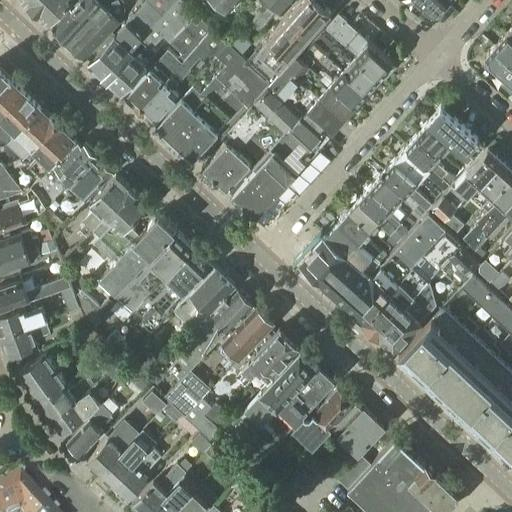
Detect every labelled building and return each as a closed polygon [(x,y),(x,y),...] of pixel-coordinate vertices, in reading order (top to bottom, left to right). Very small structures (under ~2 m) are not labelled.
[(41,0),(34,8),(50,23),(71,0),(41,0)] [(80,0),(55,27),(70,41),(108,0),(80,0)] [(108,0),(70,41),(85,56),(124,14),(126,7),(123,0),(108,0)] [(106,75),(140,38),(148,29),(163,13),(147,0),(146,0),(116,33),(90,61),(106,75)] [(140,38),(106,75),(121,90),(147,63),(146,62),(156,50),(152,46),(163,34),(169,40),(196,12),(182,0),(174,0),(163,13),(148,29),(140,38)] [(213,0),(228,13),(239,0),(213,0)] [(252,19),(260,10),(268,0),(253,0),(243,12),(252,19)] [(269,79),(294,52),(331,11),(318,0),(299,0),(257,48),(247,59),(249,60),(269,79)] [(283,11),(293,0),(268,0),(260,10),(252,19),(260,26),(278,6),(283,11)] [(438,11),(447,1),(446,0),(420,0),(432,11),(438,11)] [(334,35),(347,21),(339,14),(326,28),(334,35)] [(206,34),(191,20),(170,42),(186,57),(206,34)] [(229,43),(212,27),(206,34),(186,57),(182,61),(172,72),(140,107),(154,121),(180,94),(173,88),(192,69),(191,67),(201,56),(209,62),(217,53),(218,54),(229,43)] [(356,54),(380,76),(393,62),(358,31),(345,45),(356,54)] [(511,59),(511,36),(506,31),(495,44),(511,59)] [(230,42),(247,59),(257,48),(239,33),(230,42)] [(356,54),(351,60),(321,33),(314,41),(332,57),(369,89),(380,76),(356,54)] [(356,103),(369,89),(332,57),(314,41),(308,48),(328,65),(338,74),(332,80),(356,103)] [(228,129),(254,100),(262,91),(270,82),(271,81),(269,79),(249,60),(248,62),(229,43),(218,54),(227,62),(200,91),(194,85),(184,97),(157,124),(193,158),(220,130),(224,133),(228,129)] [(511,59),(495,44),(486,54),(486,60),(507,79),(503,83),(511,91),(511,59)] [(140,107),(172,72),(182,61),(168,49),(156,62),(126,94),(140,107)] [(300,58),(294,52),(269,79),(271,81),(303,111),(304,111),(323,130),(324,129),(329,134),(344,117),(300,78),(310,67),(300,58)] [(300,58),(310,67),(315,61),(305,52),(300,58)] [(0,109),(24,85),(0,62),(0,109)] [(300,78),(344,117),(356,103),(332,80),(321,69),(317,73),(310,67),(300,78)] [(289,126),(303,112),(270,82),(262,91),(254,100),(228,129),(224,133),(223,134),(229,139),(202,167),(226,189),(252,161),(238,149),(244,143),(255,131),(271,147),(282,134),(289,126)] [(3,142),(41,102),(24,85),(0,109),(0,140),(1,140),(3,142)] [(26,152),(57,117),(41,102),(3,142),(1,140),(0,140),(0,162),(3,161),(7,159),(24,150),(26,152)] [(429,118),(430,119),(465,150),(472,157),(483,144),(444,108),(438,108),(429,118)] [(303,111),(303,112),(289,126),(310,145),(323,130),(304,111),(303,111)] [(44,169),(63,150),(77,135),(57,117),(26,152),(24,150),(7,159),(3,161),(0,162),(0,192),(24,185),(28,187),(44,169)] [(430,119),(419,132),(443,154),(449,147),(468,163),(471,159),(472,157),(465,150),(430,119)] [(442,176),(447,170),(437,161),(443,154),(419,132),(407,144),(442,176)] [(96,153),(84,143),(82,146),(79,143),(68,154),(63,150),(44,169),(28,187),(30,193),(34,206),(37,205),(39,210),(43,207),(49,202),(71,180),(96,153)] [(442,176),(407,144),(396,158),(420,180),(427,173),(445,189),(450,183),(442,176)] [(462,189),(454,198),(461,204),(469,195),(479,184),(501,160),(487,147),(457,180),(466,188),(463,190),(462,189)] [(255,216),(267,203),(299,170),(275,148),(232,194),(255,216)] [(64,219),(80,202),(112,169),(96,153),(71,180),(49,202),(43,207),(40,209),(45,215),(54,226),(64,219)] [(419,201),(427,208),(433,202),(414,186),(420,180),(396,158),(388,166),(383,170),(419,201)] [(491,195),(511,171),(511,170),(501,160),(479,184),(469,195),(481,206),(482,205),(491,195)] [(380,175),(372,184),(397,206),(404,198),(422,214),(427,208),(419,201),(383,170),(380,174),(380,175)] [(463,237),(470,243),(493,217),(511,196),(511,171),(491,195),(482,205),(488,211),(481,219),(476,224),(463,237)] [(87,235),(93,229),(96,226),(132,187),(117,173),(90,202),(99,210),(80,229),(87,235)] [(404,234),(408,228),(401,222),(391,213),(397,206),(372,184),(361,196),(396,227),(404,234)] [(112,257),(133,235),(125,227),(148,202),(132,187),(96,226),(93,229),(101,237),(96,242),(112,257)] [(0,230),(28,221),(23,210),(34,206),(30,193),(2,203),(3,206),(0,206),(0,230)] [(396,227),(361,196),(350,209),(374,231),(380,224),(398,241),(403,236),(404,234),(396,227)] [(445,220),(452,213),(457,207),(444,196),(434,207),(435,209),(434,210),(445,220)] [(511,196),(493,217),(470,243),(469,244),(475,249),(493,230),(509,212),(511,214),(511,196)] [(368,239),(374,231),(350,209),(338,222),(381,260),(386,255),(368,239)] [(133,235),(112,257),(115,260),(102,275),(116,289),(175,227),(159,213),(136,238),(133,235)] [(402,279),(446,230),(445,229),(428,213),(372,273),(370,275),(366,271),(360,279),(354,274),(346,283),(343,286),(337,292),(350,304),(365,319),(391,291),(397,284),(402,279)] [(452,213),(445,220),(457,231),(464,224),(452,213)] [(370,275),(372,273),(370,271),(375,266),(381,260),(338,222),(327,234),(326,233),(325,234),(351,257),(361,266),(366,271),(370,275)] [(40,231),(43,240),(52,238),(49,228),(40,231)] [(35,244),(35,243),(37,243),(35,236),(32,237),(29,229),(8,236),(7,232),(3,234),(5,237),(0,238),(0,254),(35,243),(35,244)] [(138,304),(193,245),(177,230),(152,256),(154,257),(116,297),(130,311),(137,303),(138,304)] [(369,322),(380,332),(406,304),(417,293),(429,279),(441,267),(449,258),(461,244),(446,230),(402,279),(397,284),(391,291),(365,319),(369,322)] [(335,280),(343,286),(346,283),(354,274),(361,266),(351,257),(325,234),(316,244),(305,257),(305,264),(321,278),(327,272),(335,280)] [(56,249),(53,238),(39,243),(42,253),(56,249)] [(40,257),(35,244),(35,243),(0,254),(0,271),(15,266),(16,270),(19,269),(18,265),(40,257)] [(461,244),(449,258),(460,268),(458,270),(466,277),(480,261),(461,244)] [(164,309),(176,296),(210,261),(193,245),(138,304),(147,312),(156,302),(164,309)] [(490,280),(498,271),(489,263),(491,261),(488,258),(479,266),(479,271),(490,280)] [(193,329),(236,285),(215,266),(173,310),(193,329)] [(498,271),(490,280),(498,288),(510,276),(509,274),(511,271),(505,266),(499,272),(498,271)] [(511,364),(511,310),(473,273),(399,352),(490,437),(511,458),(511,457),(511,370),(509,368),(511,364)] [(50,280),(55,291),(71,286),(67,274),(50,280)] [(35,285),(31,276),(0,286),(0,310),(55,291),(50,280),(35,285)] [(395,347),(435,304),(429,279),(417,293),(406,304),(380,332),(395,347)] [(179,380),(210,349),(254,302),(238,288),(214,313),(194,334),(198,337),(168,369),(179,380)] [(80,306),(76,296),(75,296),(72,289),(65,292),(70,308),(78,305),(79,306),(80,306)] [(94,312),(100,307),(81,289),(76,296),(80,306),(85,321),(94,312)] [(115,304),(108,298),(100,307),(94,312),(101,319),(115,304)] [(0,328),(2,334),(46,318),(47,317),(43,307),(25,313),(23,305),(0,313),(0,328)] [(234,364),(258,339),(270,325),(274,321),(257,305),(223,340),(231,348),(230,349),(224,355),(234,364)] [(77,326),(85,323),(86,323),(85,322),(85,321),(80,306),(79,306),(79,307),(71,310),(77,326)] [(46,318),(2,334),(9,355),(37,344),(34,335),(50,330),(46,318)] [(100,336),(90,325),(83,331),(93,342),(100,336)] [(270,325),(258,339),(263,344),(237,373),(246,381),(251,375),(261,384),(299,345),(280,327),(276,331),(270,325)] [(122,356),(125,359),(133,351),(146,337),(134,326),(124,337),(115,328),(104,340),(110,346),(117,352),(118,353),(122,356)] [(105,365),(117,352),(110,346),(98,359),(105,365)] [(261,423),(318,363),(301,347),(261,389),(259,387),(242,404),(245,407),(232,422),(247,436),(248,437),(251,434),(261,423)] [(118,353),(117,352),(105,365),(109,369),(122,356),(118,353)] [(64,383),(46,358),(43,353),(18,372),(39,401),(64,383)] [(146,379),(161,363),(150,353),(135,368),(146,379)] [(134,368),(125,359),(122,356),(109,369),(122,381),(124,380),(124,381),(133,371),(132,370),(134,368)] [(269,451),(288,431),(293,426),(306,413),(305,413),(305,409),(334,379),(318,363),(261,423),(251,434),(248,437),(247,436),(230,454),(249,472),(269,451)] [(133,371),(124,381),(138,393),(147,383),(133,371)] [(90,388),(97,384),(90,372),(68,387),(64,383),(39,401),(50,417),(85,392),(90,388)] [(185,415),(196,404),(201,399),(181,382),(178,385),(181,388),(170,400),(183,414),(185,415)] [(333,426),(356,401),(357,399),(340,383),(311,414),(307,414),(306,413),(293,426),(313,446),(333,426)] [(50,417),(61,432),(92,410),(99,400),(95,395),(90,388),(85,392),(50,417)] [(158,397),(152,391),(142,401),(148,407),(158,397)] [(220,428),(204,413),(211,405),(202,397),(201,399),(196,404),(185,415),(189,419),(197,427),(211,439),(220,428)] [(109,398),(102,405),(111,414),(118,406),(109,398)] [(356,401),(333,426),(359,451),(383,424),(365,406),(363,408),(356,401)] [(81,454),(103,431),(99,427),(111,414),(102,405),(68,441),(81,454)] [(189,419),(185,415),(183,414),(176,422),(181,427),(189,419)] [(126,445),(134,436),(125,428),(113,442),(109,438),(87,460),(101,474),(122,451),(126,445)] [(141,459),(147,453),(141,447),(143,445),(134,436),(126,445),(122,451),(101,474),(114,486),(136,463),(141,459)] [(445,511),(458,498),(458,493),(396,436),(371,463),(349,487),(374,511),(424,511),(434,502),(445,511)] [(213,442),(211,444),(204,451),(218,464),(227,455),(213,442)] [(153,447),(147,453),(141,459),(136,463),(114,486),(128,499),(150,476),(145,472),(149,467),(150,468),(158,459),(157,458),(160,454),(153,447)] [(360,452),(338,477),(349,487),(371,463),(360,452)] [(132,503),(141,511),(150,511),(168,493),(166,492),(186,471),(177,463),(162,479),(157,484),(153,480),(132,503)] [(258,498),(265,490),(245,471),(233,485),(253,504),(258,498)] [(150,511),(175,511),(193,492),(194,492),(201,484),(192,476),(172,498),(168,493),(150,511)] [(15,478),(5,483),(17,505),(27,501),(37,493),(23,478),(15,478)] [(2,485),(0,485),(0,511),(20,511),(17,505),(5,483),(2,485)] [(265,490),(258,498),(268,507),(275,499),(265,490)] [(193,492),(175,511),(200,511),(208,504),(194,492),(193,492)] [(17,505),(20,511),(49,511),(52,510),(37,493),(27,501),(17,505)] [(444,511),(445,511),(434,502),(424,511),(444,511)]
